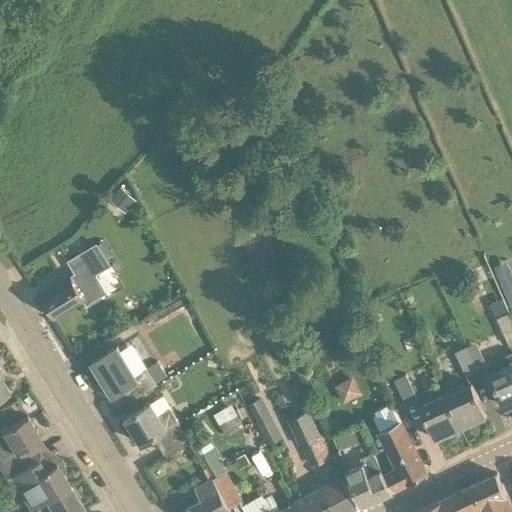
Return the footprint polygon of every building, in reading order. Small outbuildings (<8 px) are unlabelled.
[(132,194),(118,184),(110,194),(124,205),(132,194)] [(270,262),(259,237),(244,244),(256,269),(270,262)] [(85,251),(69,261),(76,273),(42,295),(52,311),(55,317),(72,307),(73,307),(84,300),(86,304),(106,292),(95,275),(110,266),(96,245),(85,252),(85,251)] [(503,289),(511,284),(511,274),(511,272),(498,278),(503,289)] [(344,280),(330,286),(338,305),(352,300),(344,280)] [(511,317),(509,311),(496,317),(509,346),(511,344),(511,317)] [(157,362),(135,375),(117,346),(92,362),(113,396),(123,390),(131,401),(157,385),(155,383),(166,376),(157,362)] [(455,351),(467,376),(478,371),(467,346),(455,351)] [(490,373),(505,407),(511,403),(511,351),(501,357),(505,366),(490,373)] [(376,374),(370,358),(360,362),(366,378),(376,374)] [(345,400),(363,392),(355,374),(337,383),(345,400)] [(395,379),(406,404),(418,399),(406,374),(395,379)] [(472,383),(446,395),(460,427),(486,415),(472,383)] [(188,440),(179,421),(170,407),(162,395),(150,403),(126,418),(142,444),(155,436),(166,453),(188,440)] [(460,427),(446,395),(420,407),(435,439),(460,427)] [(255,420),(269,413),(260,398),(247,405),(255,420)] [(213,414),(219,425),(237,415),(236,413),(231,404),(213,414)] [(394,467),(383,473),(393,490),(427,474),(400,421),(391,406),(388,408),(387,404),(373,412),(375,414),(372,416),(380,430),(375,432),(394,467)] [(311,465),(330,456),(308,409),(286,420),(299,448),(302,446),(311,465)] [(3,477),(4,480),(38,459),(34,453),(35,453),(30,444),(40,437),(27,416),(2,431),(0,432),(0,471),(3,477)] [(341,445),(362,440),(360,429),(338,435),(341,445)] [(205,465),(219,457),(207,434),(192,442),(205,465)] [(393,490),(383,473),(381,470),(373,453),(360,459),(362,463),(346,470),(362,504),(393,490)] [(35,508),(36,507),(70,486),(63,474),(65,472),(62,461),(56,463),(33,477),(29,470),(41,463),(38,459),(4,480),(11,476),(22,495),(26,493),(35,508)] [(201,470),(206,480),(211,478),(205,468),(201,470)] [(301,511),(297,502),(278,511),(271,511),(270,509),(263,511),(245,511),(239,502),(242,500),(226,471),(213,478),(229,508),(231,511),(301,511)] [(511,511),(511,507),(496,473),(454,493),(412,511),(511,511)] [(221,511),(228,509),(229,508),(213,478),(197,487),(203,499),(183,510),(184,511),(221,511)] [(343,478),(297,502),(301,511),(343,511),(358,505),(343,478)] [(70,486),(36,507),(39,511),(80,511),(84,509),(70,486)]
